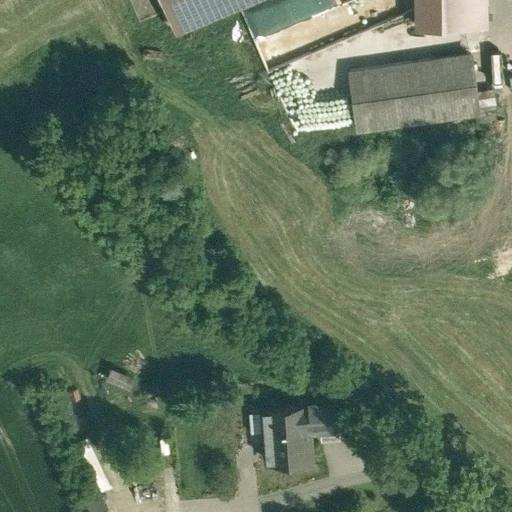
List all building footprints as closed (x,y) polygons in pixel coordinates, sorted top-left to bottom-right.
[(172,0),(184,27),(246,0),(172,0)] [(265,0),(244,7),(252,32),(344,3),(343,0),(265,0)] [(469,0),(417,0),(417,22),(469,21),(469,0)] [(471,52),(351,70),(358,126),(479,109),(471,52)] [(126,386),(130,375),(106,364),(101,376),(126,386)] [(308,405),(263,408),(267,459),(311,456),(308,405)] [(72,437),(93,488),(103,484),(83,433),(72,437)]
